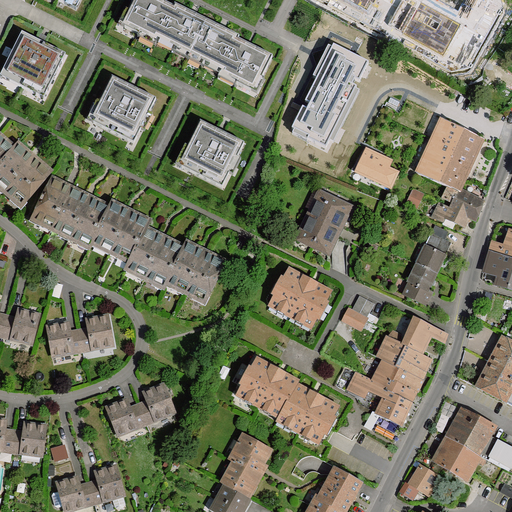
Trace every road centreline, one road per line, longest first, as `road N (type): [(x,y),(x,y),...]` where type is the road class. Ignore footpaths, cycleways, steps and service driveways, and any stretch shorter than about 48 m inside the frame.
road 1 (residential): [(0,394),(38,400),(93,390),(130,369),(142,340),(126,304),(49,265),(0,219)]
road 2 (tertiary): [(377,511),(445,376),(490,206)]
